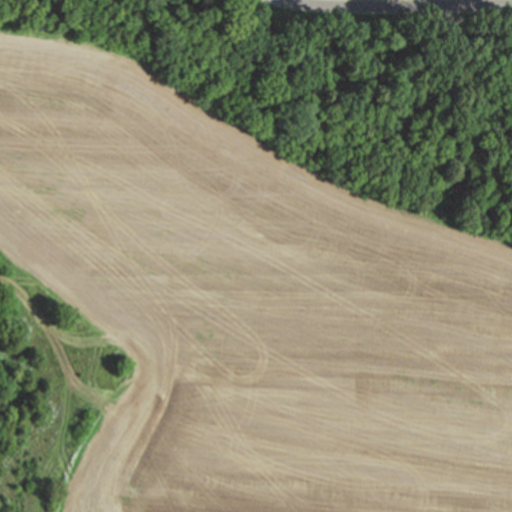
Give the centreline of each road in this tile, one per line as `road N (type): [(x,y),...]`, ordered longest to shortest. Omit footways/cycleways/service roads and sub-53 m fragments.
road 1 (track): [(0,286),(50,324),(67,368),(64,444),(30,511)]
road 2 (residential): [(511,3),(287,0)]
